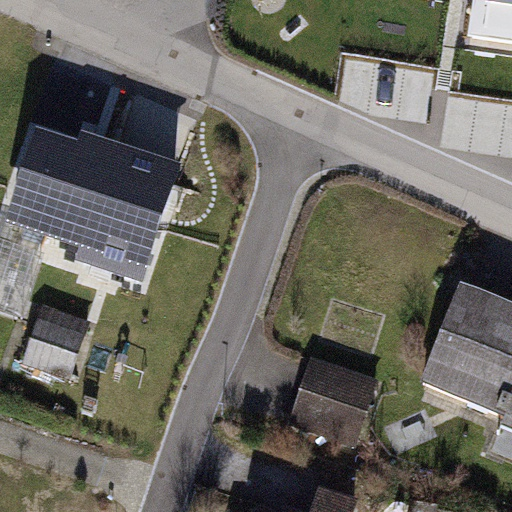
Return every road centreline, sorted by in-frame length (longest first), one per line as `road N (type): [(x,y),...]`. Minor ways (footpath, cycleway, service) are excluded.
road 1 (residential): [(301,108),(165,511)]
road 2 (residential): [(301,108),(511,204)]
road 3 (residential): [(179,52),(301,108)]
road 4 (residential): [(56,0),(179,52)]
